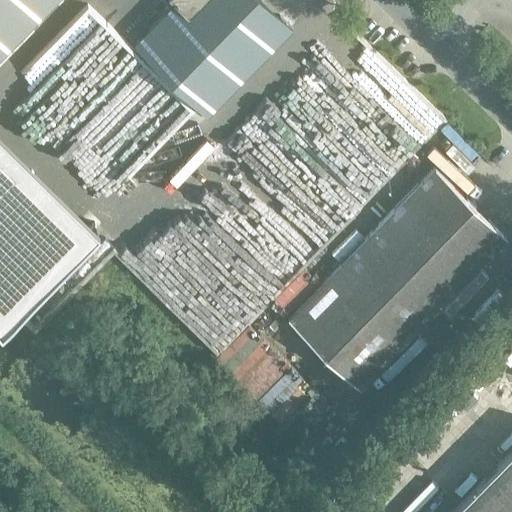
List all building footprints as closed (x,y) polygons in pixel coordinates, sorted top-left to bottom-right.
[(0,0),(0,56),(54,0),(0,0)] [(78,100),(150,171),(291,27),(263,0),(172,0),(174,2),(78,100)] [(378,186),(410,153),(334,81),(258,161),(248,151),(227,173),(297,238),(340,192),(357,207),(369,193),(355,180),(363,172),(378,186)] [(359,387),(506,237),(434,167),(287,317),(359,387)] [(511,511),(511,450),(451,511),(511,511)]
